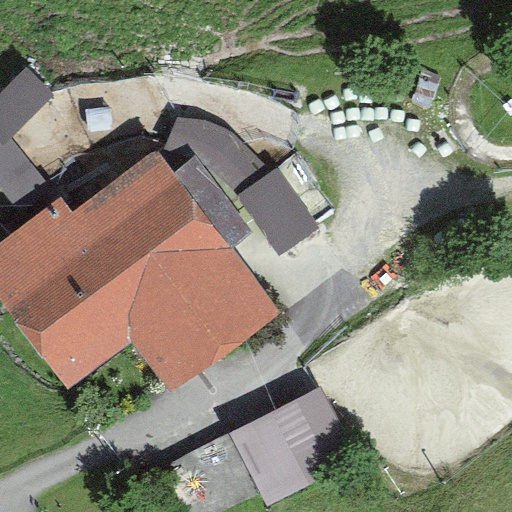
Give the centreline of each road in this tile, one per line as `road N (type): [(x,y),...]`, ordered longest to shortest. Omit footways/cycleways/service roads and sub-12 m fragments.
road 1 (track): [(511,204),(362,283),(213,395),(33,477),(0,511)]
road 2 (track): [(175,96),(243,110),(348,150),(404,200),(433,247)]
